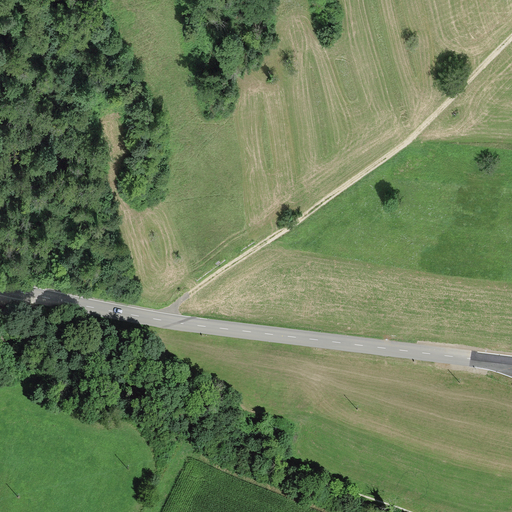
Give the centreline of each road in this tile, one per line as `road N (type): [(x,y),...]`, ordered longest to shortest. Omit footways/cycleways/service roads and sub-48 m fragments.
road 1 (secondary): [(511,364),(155,320),(0,288)]
road 2 (track): [(511,34),(408,138),(155,320)]
